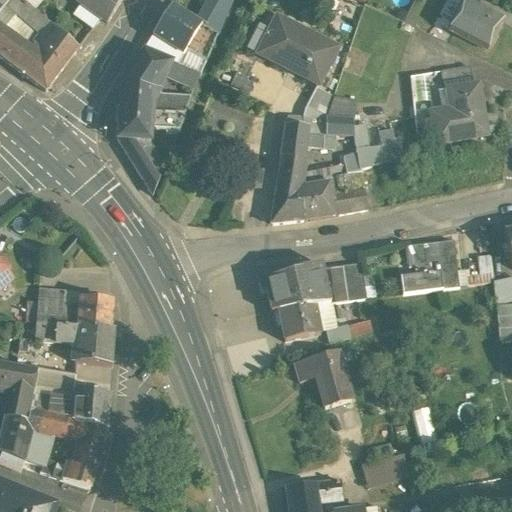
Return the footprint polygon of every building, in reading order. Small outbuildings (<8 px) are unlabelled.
[(0,0),(0,14),(11,0),(0,0)] [(26,5),(20,0),(11,0),(6,7),(17,16),(26,5)] [(122,3),(118,0),(73,0),(100,20),(108,25),(122,3)] [(210,0),(196,25),(201,28),(201,29),(217,39),(233,0),(210,0)] [(481,0),(480,0),(452,0),(463,6),(464,5),(475,11),(481,0)] [(56,32),(26,5),(17,16),(48,41),(56,32)] [(475,11),(464,5),(463,6),(449,33),(488,53),(503,25),(475,11)] [(6,7),(0,14),(0,38),(5,32),(17,16),(6,7)] [(196,25),(171,8),(153,38),(184,57),(186,54),(201,29),(201,28),(196,25)] [(311,47),(272,28),(269,36),(267,35),(263,41),(265,43),(257,56),(319,87),(337,50),(315,39),(311,47)] [(201,29),(186,54),(205,66),(217,39),(201,29)] [(48,41),(30,53),(5,32),(0,38),(0,59),(30,82),(45,93),(77,51),(56,32),(48,41)] [(199,79),(143,55),(136,64),(150,72),(147,76),(155,77),(156,74),(194,92),(199,79)] [(150,72),(136,64),(122,85),(154,87),(155,77),(147,76),(150,72)] [(333,95),(341,75),(328,69),(320,89),(333,95)] [(470,71),(448,75),(450,88),(472,83),(470,71)] [(448,75),(441,76),(443,89),(450,88),(448,75)] [(154,87),(122,85),(120,113),(178,118),(184,119),(190,104),(153,102),(154,87)] [(333,99),(316,90),(304,112),(302,120),(325,122),(326,121),(333,100),(333,99)] [(478,90),(452,94),(455,111),(440,114),(430,116),(435,147),(487,139),(478,90)] [(452,94),(446,95),(437,96),(440,114),(455,111),(452,94)] [(355,104),(333,100),(326,118),(327,119),(327,120),(347,121),(352,122),(355,104)] [(178,118),(120,113),(117,141),(136,143),(150,145),(151,131),(176,132),(178,118)] [(347,121),(327,120),(327,119),(326,118),(326,121),(325,122),(325,138),(326,138),(335,138),(336,138),(353,139),(354,138),(353,130),(352,122),(347,121)] [(302,120),(287,119),(285,128),(307,130),(307,137),(307,138),(325,138),(325,122),(302,120)] [(365,127),(353,130),(354,138),(353,139),(356,157),(359,173),(402,163),(400,146),(393,147),(381,149),(369,151),(365,127)] [(307,130),(285,128),(281,160),(304,161),(305,148),(307,138),(307,137),(307,130)] [(391,133),(379,135),(381,149),(393,147),(391,133)] [(335,138),(326,138),(325,138),(307,138),(305,148),(322,150),(323,144),(334,144),(335,138)] [(136,143),(117,141),(134,167),(146,160),(136,143)] [(163,171),(150,145),(136,143),(146,160),(134,167),(152,197),(153,196),(163,171)] [(356,157),(343,160),(346,176),(359,174),(359,173),(356,157)] [(280,160),(271,225),(271,226),(273,227),(304,223),(303,209),(299,210),(297,190),(296,187),(301,185),(305,161),(304,161),(281,160),(280,160)] [(262,173),(241,170),(238,187),(259,191),(262,173)] [(346,176),(340,177),(342,183),(362,180),(360,173),(359,174),(346,176)] [(331,188),(297,190),(299,210),(303,209),(304,223),(347,217),(344,194),(344,193),(332,196),(331,188)] [(364,198),(344,194),(347,217),(366,214),(364,198)] [(511,234),(502,237),(511,273),(511,234)] [(453,246),(405,253),(408,274),(413,274),(414,282),(400,283),(402,297),(458,291),(453,246)] [(491,259),(476,262),(477,279),(464,280),(465,290),(493,287),(491,259)] [(0,289),(9,281),(6,277),(8,276),(9,269),(5,263),(0,262),(0,289)] [(361,266),(340,270),(345,304),(365,301),(361,266)] [(300,274),(263,283),(270,315),(277,315),(329,306),(320,267),(299,272),(300,274)] [(511,283),(493,287),(494,309),(511,305),(511,283)] [(81,296),(38,292),(36,327),(56,328),(78,330),(80,302),(81,303),(81,296)] [(112,305),(97,304),(98,297),(81,296),(81,303),(80,302),(78,330),(110,332),(112,305)] [(511,308),(495,310),(498,343),(511,343),(511,308)] [(312,311),(277,315),(283,343),(318,338),(312,311)] [(56,328),(36,327),(34,351),(42,352),(42,346),(55,347),(55,342),(56,328)] [(78,330),(56,328),(55,342),(69,342),(77,339),(78,330)] [(345,328),(324,334),(327,347),(349,342),(345,328)] [(110,332),(78,330),(77,339),(75,366),(111,369),(114,332),(110,332)] [(337,355),(310,363),(315,381),(324,412),(350,404),(337,355)] [(310,363),(294,367),(299,386),(315,381),(310,363)] [(16,368),(0,364),(0,391),(10,393),(16,368)] [(37,371),(16,368),(10,393),(6,419),(28,424),(31,412),(32,398),(37,371)] [(75,378),(37,371),(32,398),(57,401),(74,405),(75,395),(73,394),(75,378)] [(108,397),(75,395),(74,405),(57,401),(52,418),(65,421),(105,432),(108,397)] [(57,401),(32,398),(31,412),(52,418),(57,401)] [(52,418),(31,412),(28,424),(26,430),(30,431),(60,439),(65,421),(52,418)] [(28,424),(6,419),(1,439),(26,445),(30,431),(26,430),(28,424)] [(81,444),(74,467),(67,465),(65,471),(62,483),(89,491),(105,432),(65,421),(60,439),(81,444)] [(26,445),(1,439),(0,441),(0,453),(23,463),(23,456),(26,445)] [(389,447),(368,453),(371,463),(392,457),(389,447)] [(54,467),(23,456),(23,463),(21,469),(54,480),(54,467)] [(389,460),(361,468),(366,486),(388,480),(386,473),(399,469),(396,459),(389,461),(389,460)] [(65,471),(54,467),(54,480),(62,483),(65,471)] [(339,483),(314,486),(317,502),(342,500),(341,494),(339,483)] [(54,511),(57,505),(6,484),(0,499),(0,511),(54,511)] [(314,487),(285,491),(287,505),(317,502),(314,486),(314,487)] [(318,511),(317,502),(287,505),(288,511),(318,511)]
